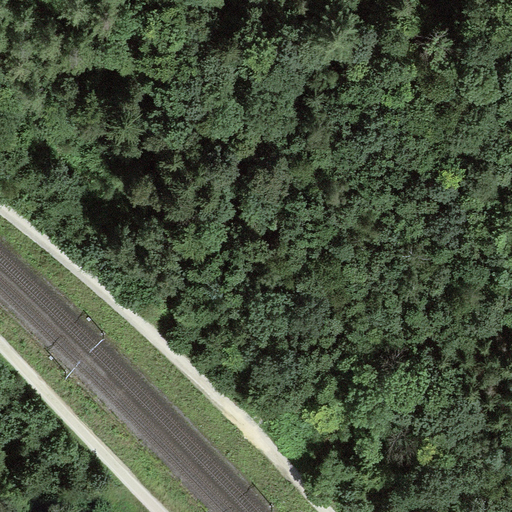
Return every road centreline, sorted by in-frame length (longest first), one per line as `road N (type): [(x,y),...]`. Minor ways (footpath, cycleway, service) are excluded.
road 1 (track): [(0,205),(79,266),(331,511)]
road 2 (track): [(511,255),(386,0)]
road 3 (track): [(0,347),(156,511)]
